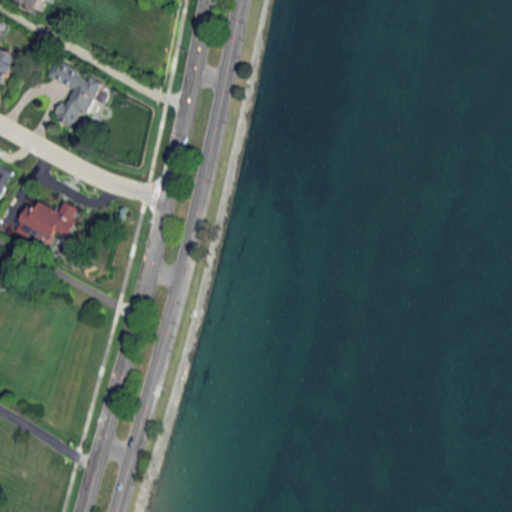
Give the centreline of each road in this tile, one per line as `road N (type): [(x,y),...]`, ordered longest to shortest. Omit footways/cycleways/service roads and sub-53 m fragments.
road 1 (secondary): [(203,0),(147,266),(79,511)]
road 2 (secondary): [(131,456),(175,298),(239,0)]
road 3 (residential): [(163,197),(85,173),(0,125)]
